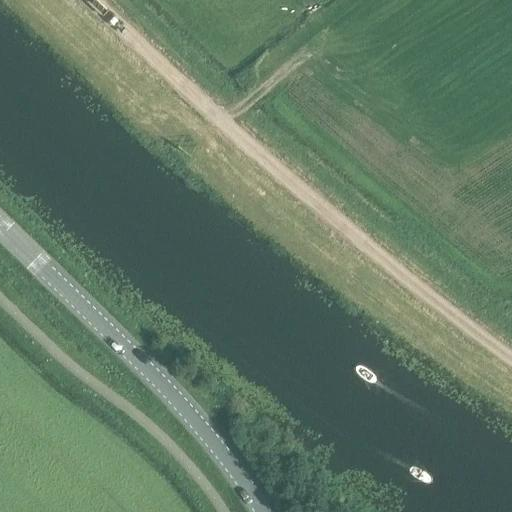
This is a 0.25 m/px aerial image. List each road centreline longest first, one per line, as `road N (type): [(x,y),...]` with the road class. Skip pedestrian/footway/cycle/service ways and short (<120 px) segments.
road 1 (track): [(90,0),(341,226),(511,359)]
road 2 (secondary): [(0,230),(186,409),(260,511)]
